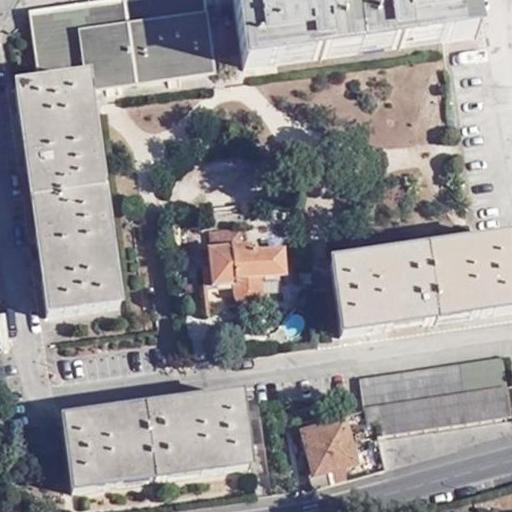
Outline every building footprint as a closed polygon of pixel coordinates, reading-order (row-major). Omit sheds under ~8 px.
[(127,0),(30,13),(32,28),(203,4),(202,0),(127,0)] [(237,0),(234,0),(242,71),(476,42),(470,0),(237,0)] [(203,4),(32,28),(38,88),(14,91),(24,162),(33,225),(46,318),(118,307),(89,94),(213,78),(203,4)] [(264,279),(286,277),(285,254),(258,257),(256,250),(248,250),(246,231),(217,234),(219,250),(213,251),(216,290),(240,288),(240,296),(240,298),(241,300),(242,302),(244,304),(246,305),(248,306),(250,307),(253,307),(255,307),(257,306),(260,305),(262,303),(263,301),(264,299),(265,296),(265,294),(264,279)] [(511,245),(335,267),(342,336),(431,325),(511,316),(511,245)] [(288,292),(286,277),(264,279),(265,294),(288,292)] [(0,317),(0,353),(9,351),(3,317),(0,317)] [(46,328),(48,341),(70,338),(69,325),(46,328)] [(360,376),(366,434),(511,419),(511,400),(507,360),(360,376)] [(64,425),(75,493),(254,468),(242,399),(149,413),(64,425)] [(307,471),(312,486),(347,477),(343,462),(358,455),(343,414),(305,426),(317,466),(307,471)]
